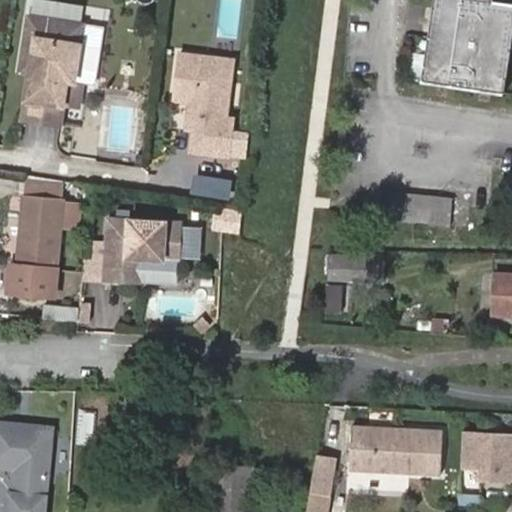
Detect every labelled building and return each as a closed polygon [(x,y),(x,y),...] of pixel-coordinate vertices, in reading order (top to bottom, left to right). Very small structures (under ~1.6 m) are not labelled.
[(434,0),(429,34),(423,80),(504,92),(511,38),(511,3),(493,0),(434,0)] [(82,23),(27,15),(24,37),(35,38),(30,70),(22,118),(59,124),(65,79),(74,80),(82,23)] [(103,26),(82,23),(74,80),(95,83),(103,26)] [(35,38),(24,37),(20,69),(30,70),(35,38)] [(215,58),(177,53),(171,100),(187,102),(185,117),(194,118),(191,152),(226,157),(231,118),(224,118),(229,82),(213,80),(215,58)] [(232,60),(215,58),(213,80),(229,82),(232,60)] [(106,104),(103,148),(129,149),(132,106),(106,104)] [(23,179),(21,196),(60,200),(61,182),(23,179)] [(374,198),(373,217),(447,222),(449,205),(450,193),(375,188),(374,198)] [(60,200),(21,196),(15,265),(10,264),(8,290),(52,294),(54,268),(58,226),(60,200)] [(75,201),(60,200),(58,226),(72,227),(75,201)] [(221,210),(218,231),(236,233),(239,212),(221,210)] [(178,223),(107,218),(103,278),(139,281),(141,257),(176,259),(178,223)] [(329,271),(353,272),(354,254),(329,253),(329,271)] [(511,278),(491,277),(491,316),(511,316),(511,278)] [(323,284),(320,314),(337,316),(340,285),(323,284)] [(43,304),(42,317),(77,321),(78,307),(43,304)] [(353,442),(444,450),(445,429),(354,425),(353,442)] [(44,495),(49,435),(0,431),(0,466),(12,468),(12,476),(11,491),(44,495)] [(511,432),(463,431),(462,468),(482,469),(481,480),(510,481),(511,478),(511,432)] [(443,475),(444,450),(353,442),(352,470),(443,475)] [(337,457),(315,454),(311,477),(309,491),(330,494),(337,457)] [(0,475),(12,476),(12,468),(0,466),(0,475)] [(216,469),(214,511),(256,511),(259,471),(216,469)] [(42,511),(44,495),(11,491),(11,499),(7,498),(6,511),(42,511)] [(327,511),(330,494),(309,491),(305,511),(327,511)]
